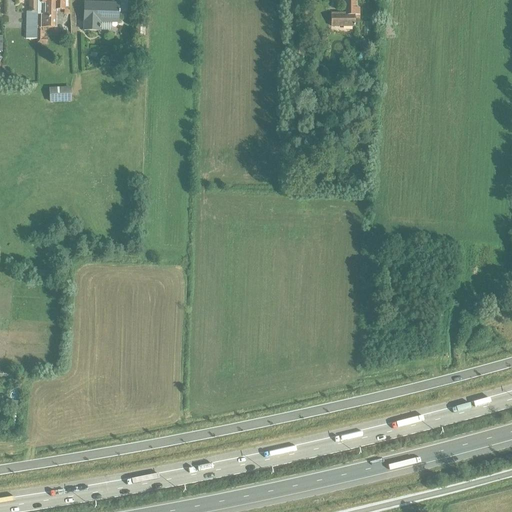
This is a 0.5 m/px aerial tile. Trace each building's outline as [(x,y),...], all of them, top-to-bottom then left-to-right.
[(37,15),(37,0),(29,0),(29,12),(26,12),(26,39),(37,40),(37,32),(37,15)] [(37,0),(37,15),(41,15),(45,15),(45,5),(42,5),(42,0),(37,0)] [(45,15),(41,15),(41,28),(56,29),(56,11),(64,11),(64,15),(69,15),(68,0),(42,0),(42,5),(45,5),(45,15)] [(345,0),(345,13),(331,13),(331,27),(355,27),(355,21),(359,21),(360,9),(355,8),(355,0),(345,0)] [(85,4),(84,31),(101,32),(101,31),(112,31),(112,24),(118,24),(119,4),(119,5),(85,4)] [(37,32),(37,40),(37,45),(47,46),(47,38),(44,38),(44,32),(37,32)] [(72,103),(71,88),(49,89),(50,104),(72,103)] [(8,149),(26,164),(36,152),(18,137),(8,149)] [(27,163),(31,168),(40,158),(36,154),(27,163)]
